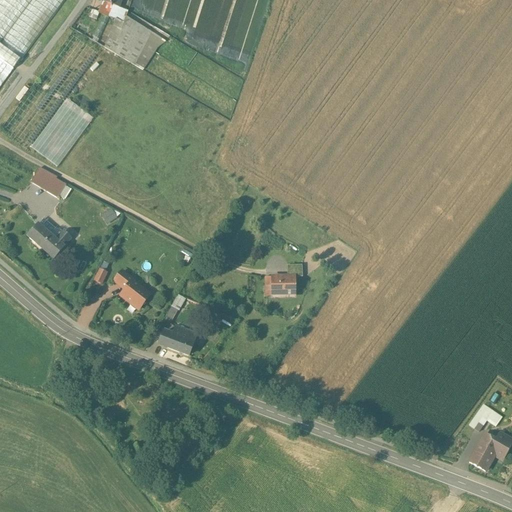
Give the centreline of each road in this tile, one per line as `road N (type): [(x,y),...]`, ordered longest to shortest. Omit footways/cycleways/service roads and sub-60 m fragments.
road 1 (secondary): [(0,277),(92,346),(511,504)]
road 2 (residential): [(0,113),(86,0)]
